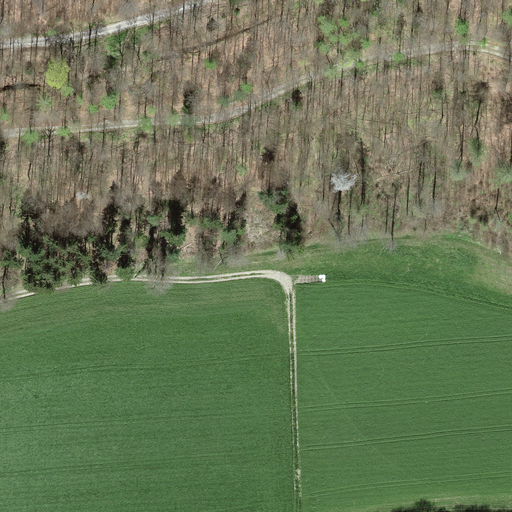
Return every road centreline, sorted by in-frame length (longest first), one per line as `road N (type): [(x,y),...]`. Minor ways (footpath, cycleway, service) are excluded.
road 1 (track): [(511,58),(485,47),(442,48),(326,70),(220,117),(0,133)]
road 2 (track): [(0,299),(133,277),(272,273),(289,285),(292,373)]
road 3 (track): [(197,0),(104,29),(0,43)]
